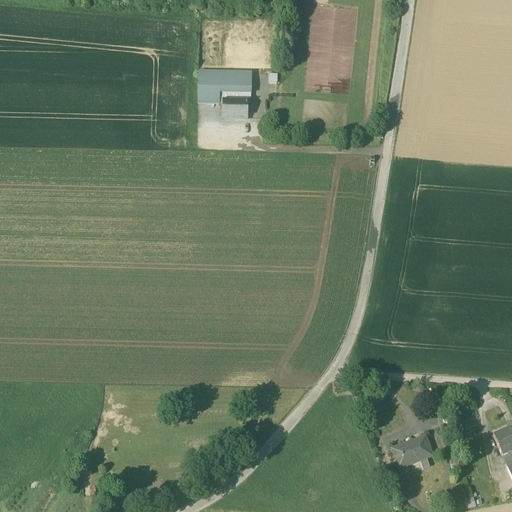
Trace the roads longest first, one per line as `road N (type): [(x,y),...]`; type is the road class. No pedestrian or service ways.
road 1 (residential): [(409,0),(357,320),(334,371),(301,411),(188,511)]
road 2 (track): [(477,383),(334,371)]
